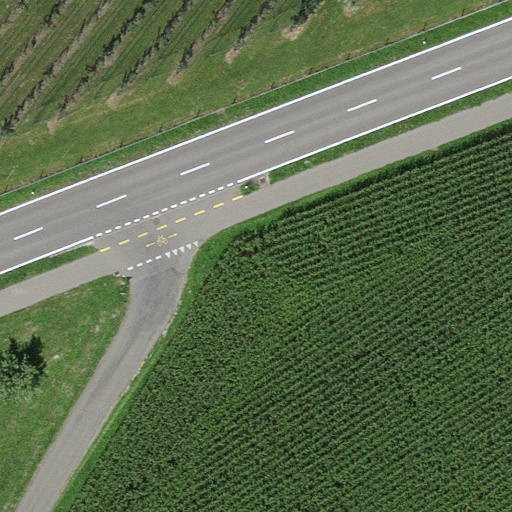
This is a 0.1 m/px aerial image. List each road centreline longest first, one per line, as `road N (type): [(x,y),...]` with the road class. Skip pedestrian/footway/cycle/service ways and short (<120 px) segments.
road 1 (secondary): [(0,247),(511,50)]
road 2 (track): [(33,511),(165,286),(164,243)]
